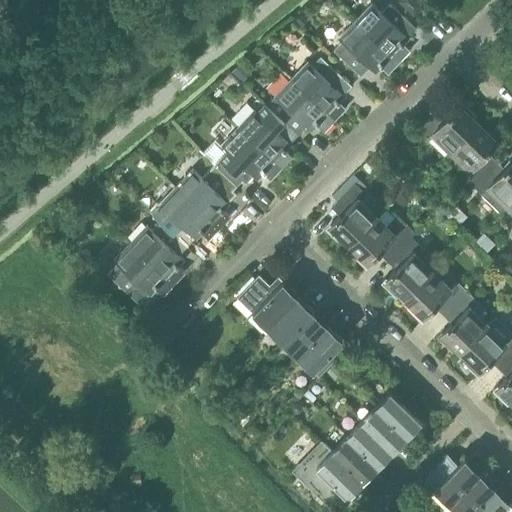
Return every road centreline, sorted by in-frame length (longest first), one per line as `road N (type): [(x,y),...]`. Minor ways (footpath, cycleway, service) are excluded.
road 1 (unclassified): [(0,250),(282,0)]
road 2 (residential): [(511,455),(272,225)]
road 3 (residential): [(272,225),(455,56)]
road 4 (residential): [(179,321),(272,225)]
